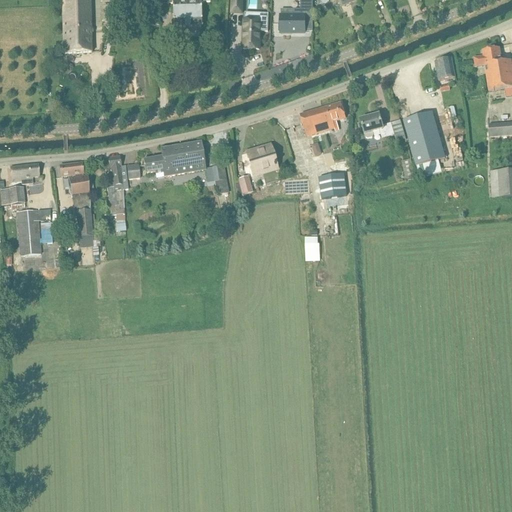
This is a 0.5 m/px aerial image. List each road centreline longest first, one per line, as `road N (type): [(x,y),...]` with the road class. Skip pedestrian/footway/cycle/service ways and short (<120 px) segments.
road 1 (residential): [(0,165),(310,99),(511,21)]
road 2 (unclassified): [(0,136),(171,110),(272,82),(484,0)]
